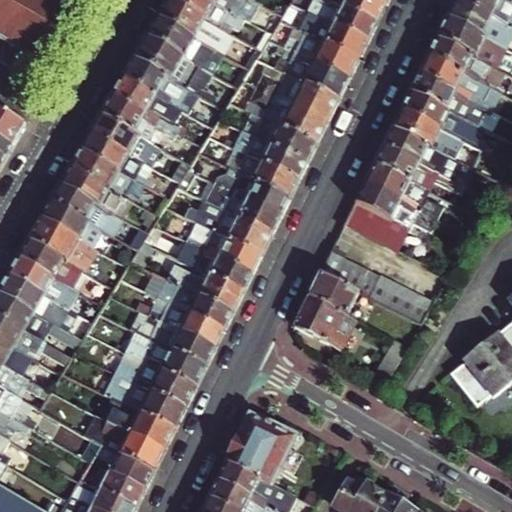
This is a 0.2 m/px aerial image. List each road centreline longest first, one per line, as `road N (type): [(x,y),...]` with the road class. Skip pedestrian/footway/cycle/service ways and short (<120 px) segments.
road 1 (residential): [(425,0),(248,356)]
road 2 (residential): [(510,511),(248,356)]
road 3 (residential): [(0,231),(136,0)]
road 4 (residential): [(248,356),(170,511)]
